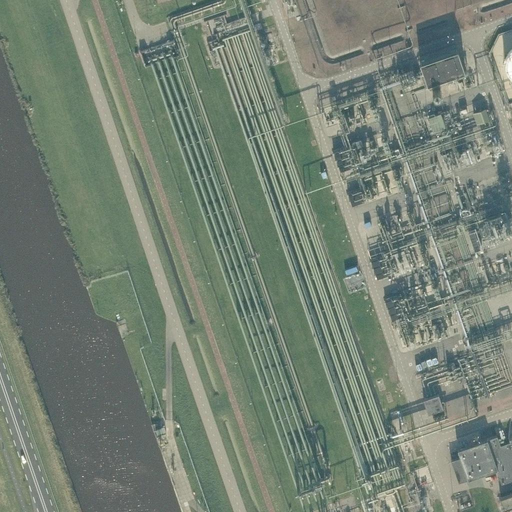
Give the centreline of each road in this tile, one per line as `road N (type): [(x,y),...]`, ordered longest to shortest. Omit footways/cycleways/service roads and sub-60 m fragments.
road 1 (unclassified): [(240,511),(66,0)]
road 2 (primary): [(46,511),(0,374)]
